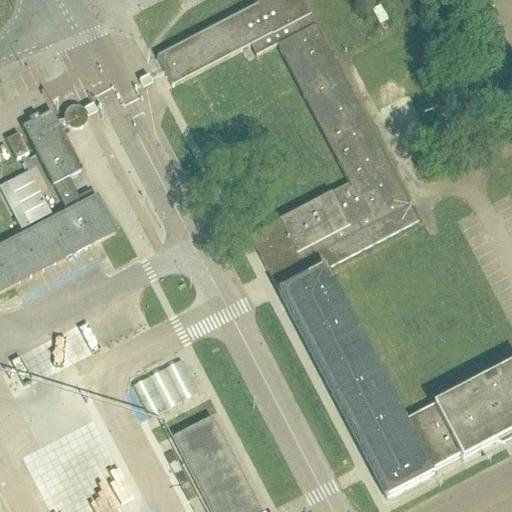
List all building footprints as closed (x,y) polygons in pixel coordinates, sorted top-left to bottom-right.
[(417,227),(298,0),(262,0),(254,5),(257,11),(158,62),(164,75),(173,92),(251,51),(256,61),(277,51),(349,190),(250,241),(307,353),(386,504),(432,481),(430,477),(511,433),(511,369),(403,426),(366,353),(325,275),(417,227)] [(82,131),(86,127),(86,121),(83,116),(79,113),(74,113),(69,115),(66,119),(66,126),(58,128),(52,116),(23,132),(33,150),(68,217),(0,252),(0,297),(115,237),(97,202),(95,203),(91,195),(75,203),(65,185),(83,176),(62,136),(67,129),(72,133),(78,133),(82,131)] [(17,163),(28,156),(18,137),(6,143),(17,163)] [(0,192),(21,233),(50,218),(28,175),(0,189),(0,192)] [(259,511),(212,421),(175,441),(166,423),(150,432),(160,451),(173,444),(208,511),(259,511)]
